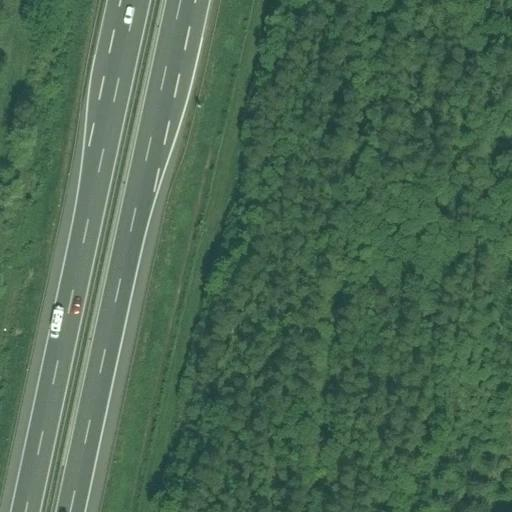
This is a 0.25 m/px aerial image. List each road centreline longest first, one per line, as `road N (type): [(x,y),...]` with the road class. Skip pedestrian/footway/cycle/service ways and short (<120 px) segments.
road 1 (motorway): [(136,0),(25,511)]
road 2 (motorway): [(70,511),(180,0)]
